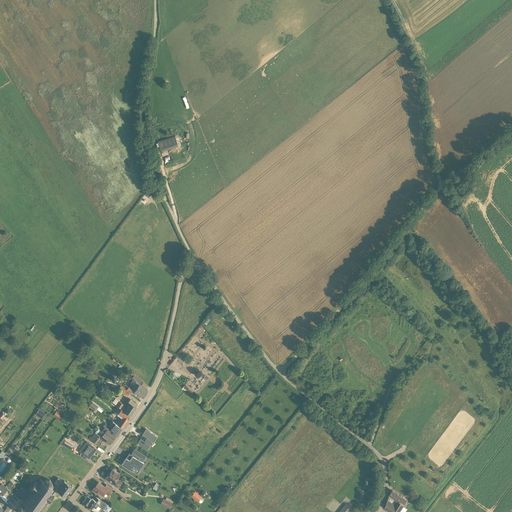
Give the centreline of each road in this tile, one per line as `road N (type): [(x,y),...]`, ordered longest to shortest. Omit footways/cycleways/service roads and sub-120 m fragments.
road 1 (unclassified): [(280,372),(443,184),(511,129)]
road 2 (residential): [(62,511),(151,390),(180,279),(197,263)]
road 3 (unclassified): [(197,263),(143,141),(155,0)]
road 4 (track): [(382,0),(413,61),(443,184)]
road 5 (unclassified): [(377,511),(385,480),(379,456),(280,372)]
road 6 (unclassified): [(280,372),(197,263)]
